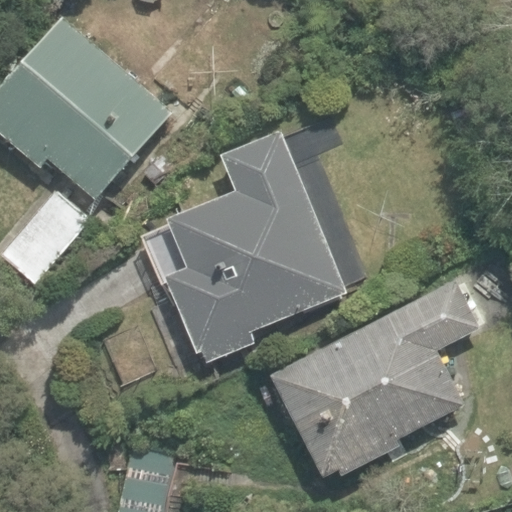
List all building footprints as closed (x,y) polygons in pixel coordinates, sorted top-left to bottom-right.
[(54,153),(103,196),(179,107),(67,11),(0,88),(0,123),(46,162),(54,153)] [(166,260),(208,363),(260,342),(256,331),(351,292),(284,128),(223,153),(237,188),(171,215),(186,252),(166,260)] [(5,248),(40,277),(93,216),(58,186),(5,248)] [(277,368),(329,471),(344,464),(347,470),(405,440),(402,435),(470,400),(443,346),(485,324),(459,274),(277,368)] [(122,511),(166,511),(172,484),(130,476),(122,511)]
